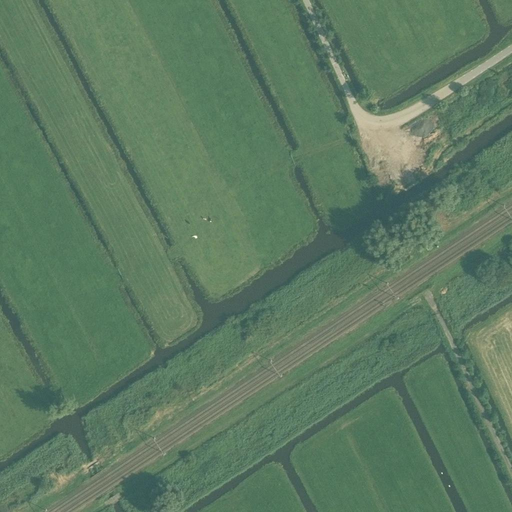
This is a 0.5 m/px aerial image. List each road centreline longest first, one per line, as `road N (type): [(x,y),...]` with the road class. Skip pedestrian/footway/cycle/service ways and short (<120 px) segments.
road 1 (tertiary): [(378,123),(430,102),(511,48)]
road 2 (tertiary): [(378,123),(361,119),(303,0)]
